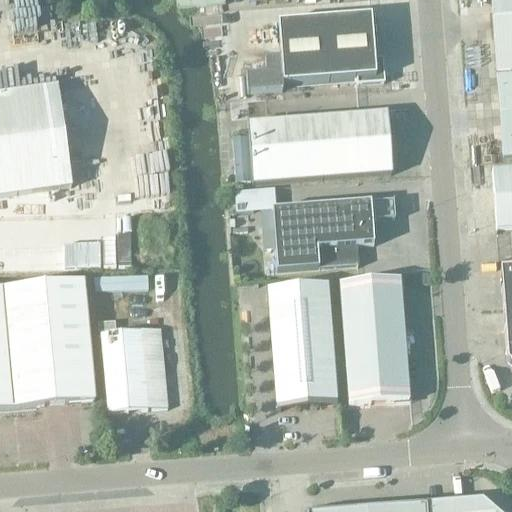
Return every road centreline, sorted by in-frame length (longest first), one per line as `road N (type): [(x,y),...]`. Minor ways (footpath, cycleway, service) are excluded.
road 1 (unclassified): [(0,486),(470,446)]
road 2 (unclassified): [(470,446),(434,0)]
